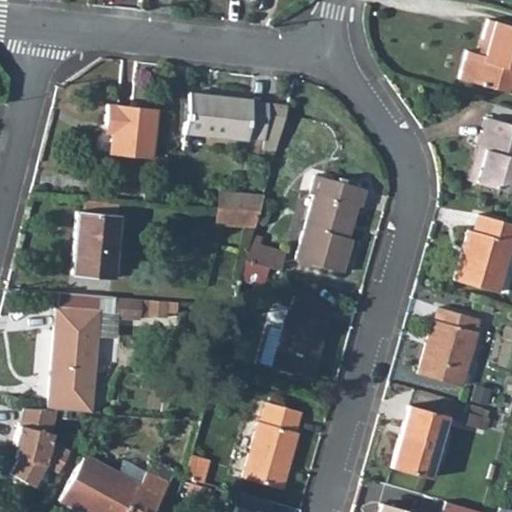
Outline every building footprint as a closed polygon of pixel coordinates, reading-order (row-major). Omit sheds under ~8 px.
[(486,40),(482,55),(476,53),(465,50),(457,78),(505,91),(506,91),(511,70),(511,69),(511,25),(486,18),(481,38),(486,40)] [(482,55),(486,40),(481,38),(476,53),(482,55)] [(249,98),(186,91),(181,132),(188,132),(245,139),(245,136),(262,138),(266,104),(266,103),(249,101),(249,98)] [(147,156),(152,108),(105,103),(103,124),(110,124),(107,152),(147,156)] [(285,107),(266,104),(262,138),(261,146),(273,147),(285,107)] [(479,131),(487,133),(473,181),(511,192),(511,123),(484,116),(479,131)] [(473,181),(487,133),(479,131),(465,179),(473,181)] [(187,138),(188,132),(181,132),(180,148),(188,149),(189,138),(187,138)] [(312,193),(294,259),(340,272),(349,238),(346,236),(354,205),(358,206),(363,188),(313,174),(308,192),(312,193)] [(142,197),(156,199),(156,189),(143,188),(142,197)] [(216,206),(243,209),(244,192),(217,190),(216,206)] [(243,209),(256,210),(261,193),(244,192),(243,209)] [(117,204),(76,200),(75,210),(116,214),(117,204)] [(215,223),(251,226),(256,210),(243,209),(216,206),(215,223)] [(116,214),(75,210),(69,274),(110,278),(116,214)] [(511,223),(476,213),(471,230),(466,229),(452,279),(496,292),(510,242),(511,243),(511,223)] [(249,235),(247,243),(257,246),(259,237),(249,235)] [(257,246),(247,243),(242,261),(265,267),(276,270),(281,252),(257,246)] [(260,286),(265,267),(242,261),(237,279),(260,286)] [(54,307),(45,407),(53,408),(88,410),(95,331),(96,310),(97,295),(56,292),(55,307),(54,307)] [(112,295),(97,295),(96,310),(95,331),(109,331),(110,316),(112,298),(112,295)] [(269,365),(269,366),(310,378),(326,320),(324,319),(328,305),(292,295),(288,309),(285,308),(279,328),(269,365)] [(139,303),(139,300),(112,298),(110,316),(138,319),(138,316),(139,303)] [(437,306),(433,319),(431,318),(415,372),(458,385),(474,331),(472,330),(476,317),(437,306)] [(267,325),(256,361),(269,365),(279,328),(267,325)] [(256,420),(240,477),(279,488),(295,431),(293,430),(298,410),(265,401),(259,421),(256,420)] [(426,478),(444,415),(406,404),(388,467),(426,478)] [(45,407),(21,406),(12,443),(15,444),(12,456),(15,456),(12,462),(7,471),(31,484),(42,463),(56,470),(67,449),(48,439),(50,431),(48,430),(53,408),(45,407)] [(487,418),(463,411),(460,422),(484,429),(487,418)] [(89,455),(82,455),(58,499),(81,511),(150,511),(174,470),(159,461),(151,474),(145,471),(138,483),(117,471),(89,455)] [(200,481),(206,460),(188,455),(182,476),(200,481)] [(117,471),(138,483),(145,471),(124,458),(117,471)] [(254,506),(235,501),(234,506),(253,511),(254,506)] [(440,511),(480,511),(481,511),(444,501),(440,511)] [(413,511),(379,502),(375,511),(413,511)]
